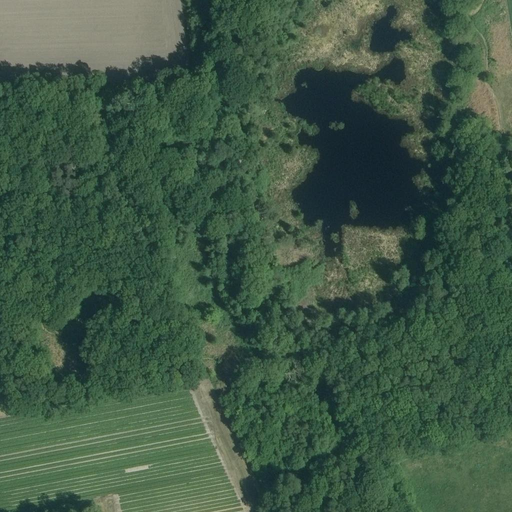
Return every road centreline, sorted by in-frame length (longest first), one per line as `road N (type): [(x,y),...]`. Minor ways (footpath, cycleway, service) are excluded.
road 1 (track): [(460,0),(494,152),(489,179),(374,452)]
road 2 (track): [(374,452),(333,367),(271,353),(239,235),(228,221)]
road 3 (track): [(235,226),(252,128),(276,66),(317,0)]
road 4 (track): [(0,204),(228,221)]
